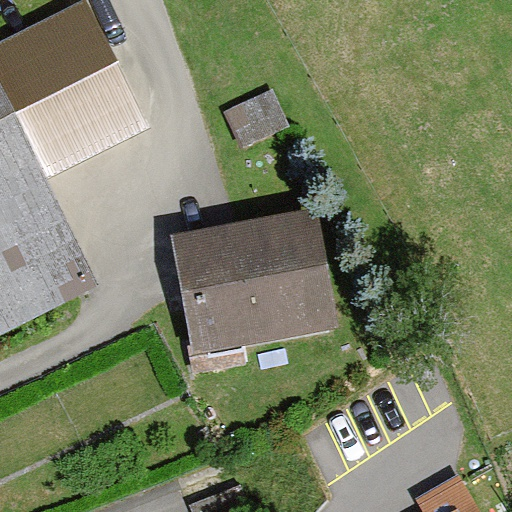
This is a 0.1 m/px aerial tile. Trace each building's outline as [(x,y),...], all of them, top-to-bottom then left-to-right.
[(0,336),(79,297),(98,288),(44,180),(150,129),(85,0),(84,0),(0,44),(0,336)] [(242,155),(290,131),(274,93),(224,117),(242,155)] [(235,224),(171,235),(184,311),(190,342),(191,346),(187,347),(189,359),(245,349),(341,332),(319,209),(235,224)] [(477,511),(457,476),(415,500),(422,511),(477,511)] [(251,511),(241,488),(187,509),(188,511),(251,511)]
